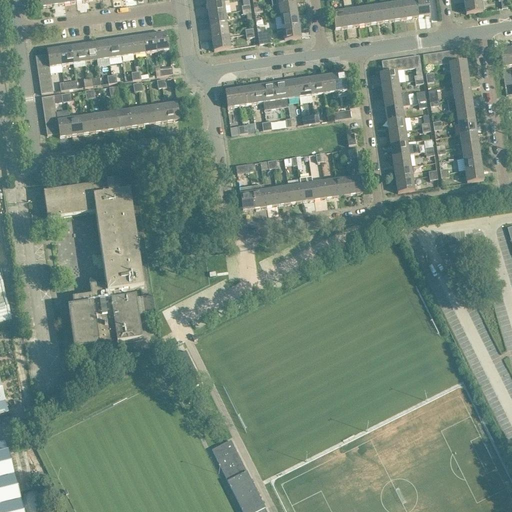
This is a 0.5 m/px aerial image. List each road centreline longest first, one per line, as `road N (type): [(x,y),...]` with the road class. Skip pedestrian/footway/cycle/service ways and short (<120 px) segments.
road 1 (residential): [(357,52),(377,202),(371,213),(234,232),(218,141)]
road 2 (residential): [(218,141),(38,161),(17,30)]
road 3 (residential): [(482,31),(502,183),(511,192)]
road 4 (residential): [(17,30),(181,5)]
road 5 (unclassified): [(21,200),(0,78)]
